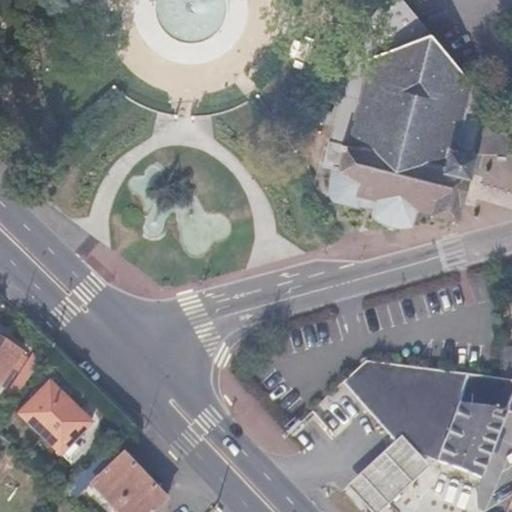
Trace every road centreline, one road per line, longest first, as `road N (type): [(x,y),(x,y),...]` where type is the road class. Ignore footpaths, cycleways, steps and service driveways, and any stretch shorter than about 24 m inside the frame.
road 1 (tertiary): [(511,235),(139,343)]
road 2 (primary): [(297,511),(139,343)]
road 3 (primary): [(115,362),(253,511)]
road 4 (primary): [(139,343),(0,205)]
road 5 (primary): [(0,249),(115,362)]
